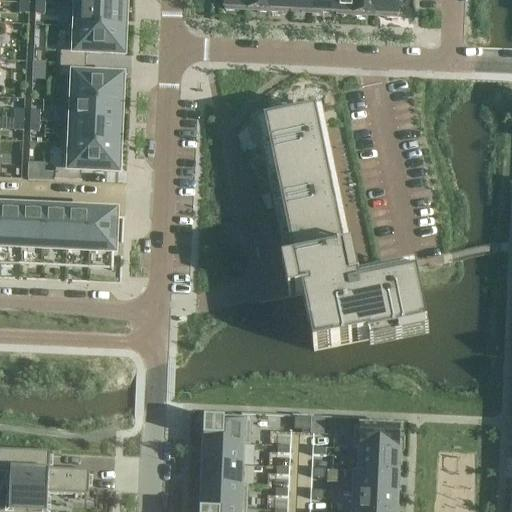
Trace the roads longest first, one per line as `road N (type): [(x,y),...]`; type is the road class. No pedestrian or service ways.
road 1 (residential): [(451,61),(171,49)]
road 2 (residential): [(171,49),(160,314)]
road 3 (residential): [(158,345),(150,511)]
road 4 (residential): [(160,314),(0,307)]
road 5 (residential): [(0,337),(158,345)]
